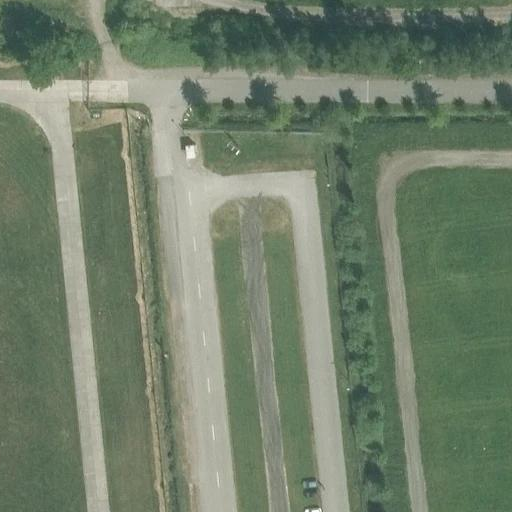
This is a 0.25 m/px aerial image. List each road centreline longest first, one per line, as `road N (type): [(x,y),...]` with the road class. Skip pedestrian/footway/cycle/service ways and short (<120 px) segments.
road 1 (unclassified): [(57,91),(97,511)]
road 2 (unclassified): [(116,91),(511,92)]
